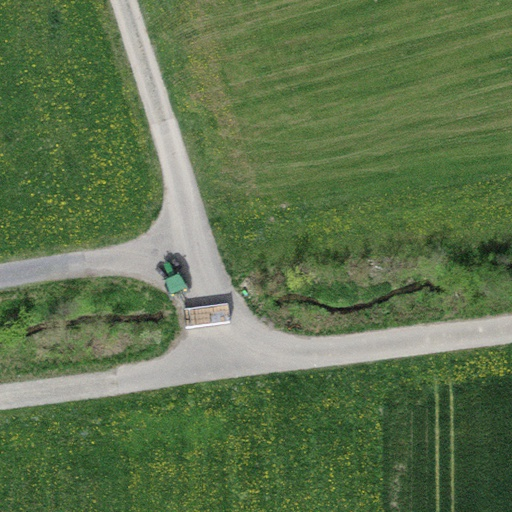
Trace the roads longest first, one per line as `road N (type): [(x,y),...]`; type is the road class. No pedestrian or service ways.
road 1 (track): [(106,0),(182,252),(227,362)]
road 2 (track): [(227,362),(511,325)]
road 3 (track): [(0,392),(227,362)]
road 4 (track): [(182,252),(0,276)]
